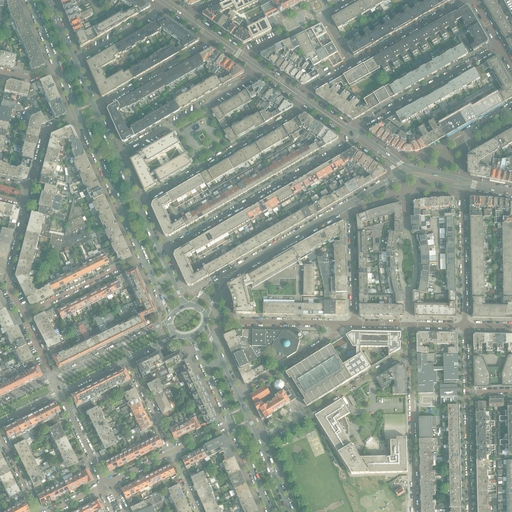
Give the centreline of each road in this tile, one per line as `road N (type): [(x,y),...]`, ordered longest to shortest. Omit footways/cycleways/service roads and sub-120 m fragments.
road 1 (residential): [(160,251),(351,137)]
road 2 (residential): [(308,102),(139,200)]
road 3 (residential): [(260,443),(409,354)]
road 4 (residential): [(355,133),(499,46)]
road 5 (residential): [(120,154),(261,69)]
road 6 (residential): [(409,354),(415,511)]
road 7 (tertiary): [(78,115),(142,256)]
road 8 (residential): [(222,286),(231,321),(338,323)]
road 9 (residential): [(464,325),(462,182)]
road 10 (residential): [(213,35),(97,106)]
road 11 (residential): [(230,274),(346,206)]
road 12 (residential): [(22,315),(142,256)]
road 13 (residential): [(168,321),(53,378)]
road 14 (residential): [(338,323),(329,338),(237,394)]
road 15 (residential): [(460,0),(352,63)]
road 16 (residential): [(466,392),(469,511)]
